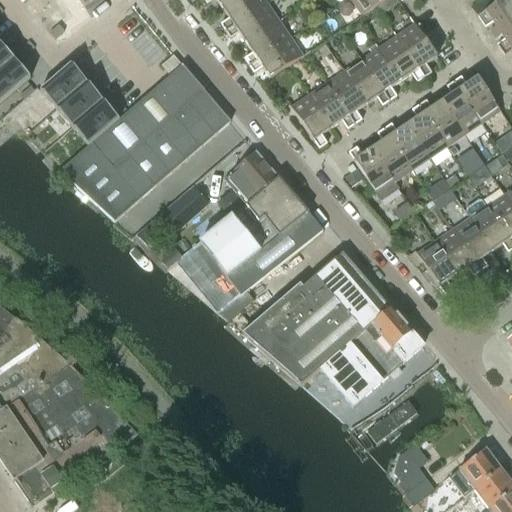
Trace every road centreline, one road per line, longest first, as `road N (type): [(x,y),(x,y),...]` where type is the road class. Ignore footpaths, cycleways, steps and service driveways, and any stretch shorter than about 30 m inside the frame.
road 1 (residential): [(446,346),(153,0)]
road 2 (residential): [(128,0),(55,59),(9,0)]
